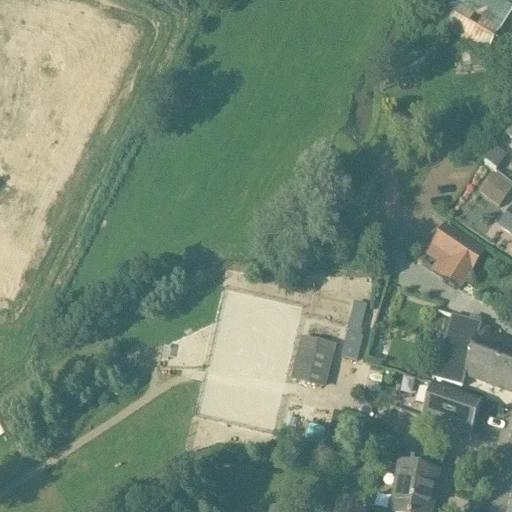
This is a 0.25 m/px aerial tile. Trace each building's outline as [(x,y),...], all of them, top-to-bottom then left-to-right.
[(431,0),(421,18),(487,57),(511,14),(511,10),(494,0),(431,0)] [(461,56),(463,68),(476,66),(475,54),(461,56)] [(489,166),(500,174),(511,157),(500,150),(489,166)] [(500,212),(511,193),(511,188),(494,176),(480,198),(500,212)] [(511,213),(500,230),(511,238),(511,213)] [(445,227),(432,246),(452,259),(439,279),(461,293),(485,254),(445,226),(445,227)] [(452,259),(432,246),(425,256),(437,264),(431,274),(439,279),(452,259)] [(452,318),(432,380),(462,390),(466,378),(511,393),(511,344),(496,339),(498,334),(482,328),(452,318)] [(347,336),(341,360),(358,364),(364,340),(361,339),(348,336),(347,336)] [(292,383),(327,391),(337,347),(302,339),(292,383)] [(472,437),(483,402),(434,387),(423,421),(472,437)] [(334,414),(328,440),(339,443),(346,417),(334,414)] [(432,511),(438,475),(399,469),(391,511),(432,511)]
